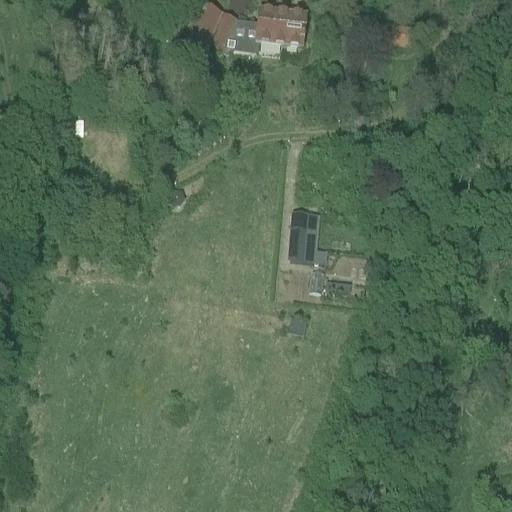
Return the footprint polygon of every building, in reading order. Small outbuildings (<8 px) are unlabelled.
[(234,26),(197,10),(180,47),(206,59),(209,53),(229,62),(232,56),(256,59),(257,49),(300,55),(304,21),(257,15),(255,30),(233,27),(234,26)] [(329,95),(375,97),(376,75),(330,73),(329,95)] [(142,184),(171,175),(167,159),(137,169),(142,184)] [(308,257),(300,257),(301,219),(273,218),(271,270),(308,272),(308,257)] [(347,299),(348,290),(323,288),(322,297),(347,299)] [(287,324),(284,338),(301,341),(304,327),(287,324)]
